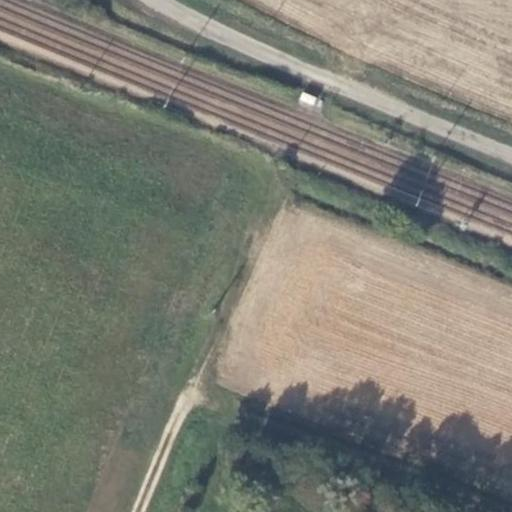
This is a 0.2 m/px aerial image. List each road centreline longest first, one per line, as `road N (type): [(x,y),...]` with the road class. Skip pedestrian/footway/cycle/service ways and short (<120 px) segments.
road 1 (unclassified): [(151,0),(243,46),(511,154)]
road 2 (track): [(265,189),(133,511)]
